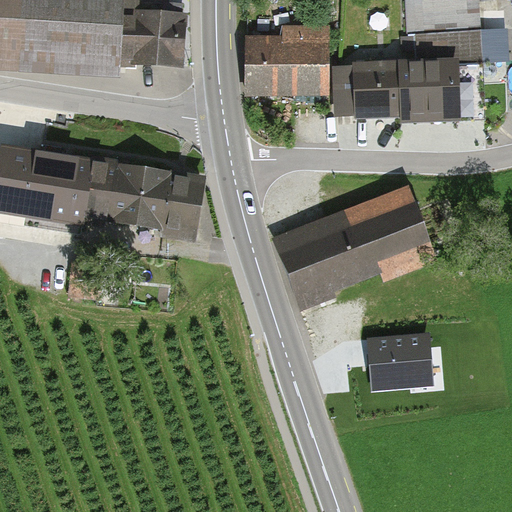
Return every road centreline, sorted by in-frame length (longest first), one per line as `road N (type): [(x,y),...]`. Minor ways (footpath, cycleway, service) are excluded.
road 1 (secondary): [(224,117),(256,261),(339,511)]
road 2 (track): [(235,177),(511,160)]
road 3 (unclassified): [(224,117),(197,120),(0,88)]
